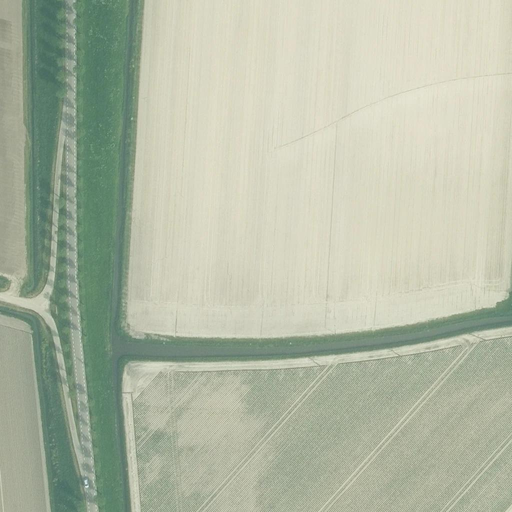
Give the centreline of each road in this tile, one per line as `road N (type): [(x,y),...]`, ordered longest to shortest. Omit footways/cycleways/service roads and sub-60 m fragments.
road 1 (tertiary): [(90,489),(72,292),(70,102)]
road 2 (tertiary): [(43,308),(70,102)]
road 3 (tertiary): [(90,489),(43,308)]
